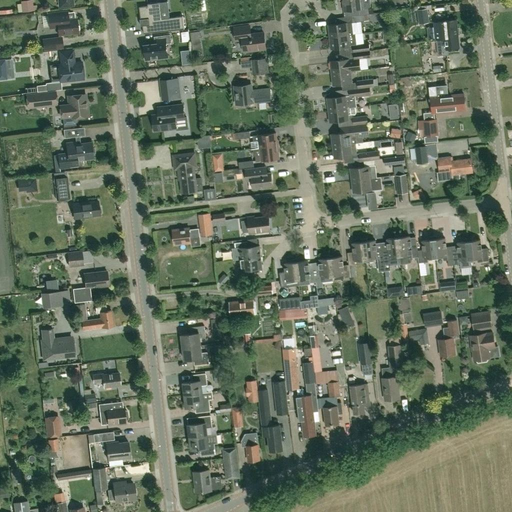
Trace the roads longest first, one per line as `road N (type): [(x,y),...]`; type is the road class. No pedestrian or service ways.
road 1 (tertiary): [(170,511),(109,0)]
road 2 (residential): [(504,200),(312,225),(287,14),(298,0)]
road 3 (unclassified): [(215,511),(511,384)]
road 4 (unclassified): [(504,200),(480,0)]
